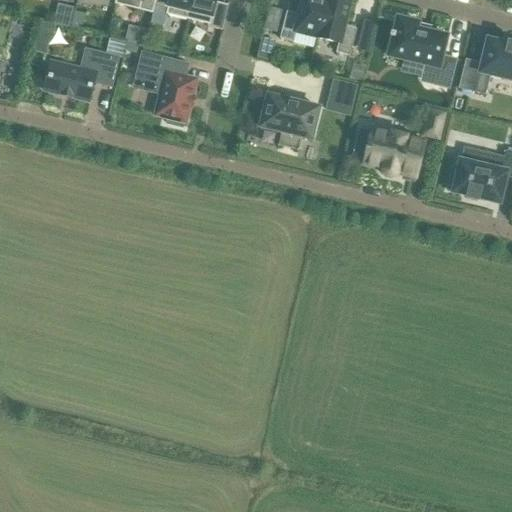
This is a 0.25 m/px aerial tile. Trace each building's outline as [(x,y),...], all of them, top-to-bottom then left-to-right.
[(192,0),(155,0),(154,5),(189,14),(192,0)] [(215,0),(192,0),(189,14),(224,22),(228,6),(215,3),(215,0)] [(326,0),(302,0),(298,16),(286,13),(280,40),(293,43),(295,34),(317,39),(326,0)] [(326,0),(317,39),(339,45),(336,54),(350,57),(356,30),(344,27),(350,3),(347,2),(347,0),(346,0),(326,0)] [(280,11),(269,9),(265,27),(276,30),(280,11)] [(397,19),(393,34),(390,34),(386,53),(389,53),(388,57),(425,67),(422,78),(434,81),(433,86),(449,90),(456,61),(442,57),(447,37),(417,30),(418,24),(397,19)] [(358,43),(370,46),(375,24),(364,21),(358,43)] [(40,23),(36,37),(51,40),(55,27),(40,23)] [(466,62),(459,89),(484,95),(489,76),(511,81),(511,44),(508,43),(507,46),(487,41),(481,65),(466,62)] [(127,43),(124,52),(137,55),(138,52),(139,46),(127,43)] [(118,59),(84,51),(79,72),(49,64),(42,91),(88,103),(93,85),(111,89),(118,59)] [(187,125),(198,80),(186,77),(189,66),(143,54),(136,80),(163,86),(155,117),(169,120),(168,125),(183,129),(184,124),(187,125)] [(333,82),(330,95),(353,101),(357,88),(333,82)] [(318,109),(268,97),(260,128),(281,133),(278,147),(298,152),(301,138),(311,140),(318,109)] [(438,140),(444,115),(429,111),(423,136),(438,140)] [(390,134),(372,130),(368,147),(366,146),(365,150),(367,150),(363,166),(381,171),(382,175),(385,179),(390,180),(394,178),(398,175),(416,179),(424,142),(406,138),(406,137),(390,133),(390,134)] [(454,170),(449,193),(500,205),(507,175),(511,176),(511,151),(508,150),(506,159),(484,153),(481,165),(461,160),(458,172),(454,170)]
